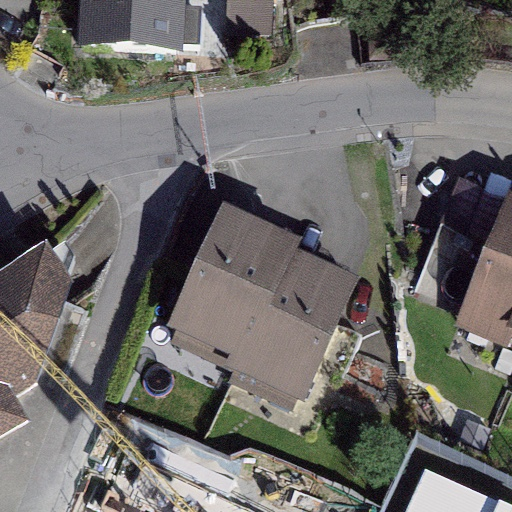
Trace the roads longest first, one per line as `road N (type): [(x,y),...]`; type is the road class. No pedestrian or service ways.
road 1 (residential): [(180,128),(40,511)]
road 2 (residential): [(180,128),(400,105),(511,113)]
road 3 (residential): [(20,165),(79,144),(180,128)]
